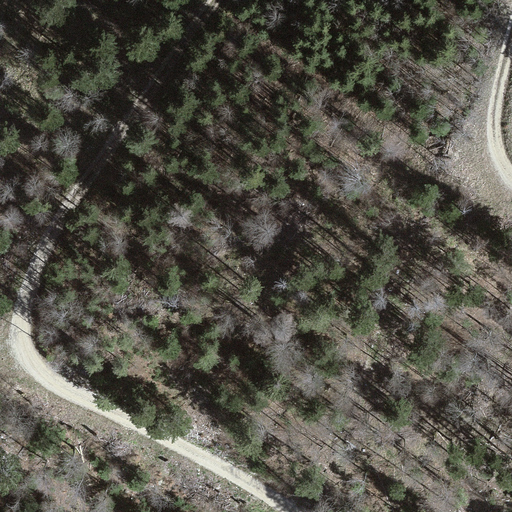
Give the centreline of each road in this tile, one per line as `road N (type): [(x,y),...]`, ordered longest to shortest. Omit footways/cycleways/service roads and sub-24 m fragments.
road 1 (track): [(258,511),(133,460),(21,372),(33,247),(227,0)]
road 2 (track): [(511,23),(483,110),(494,170),(511,185)]
